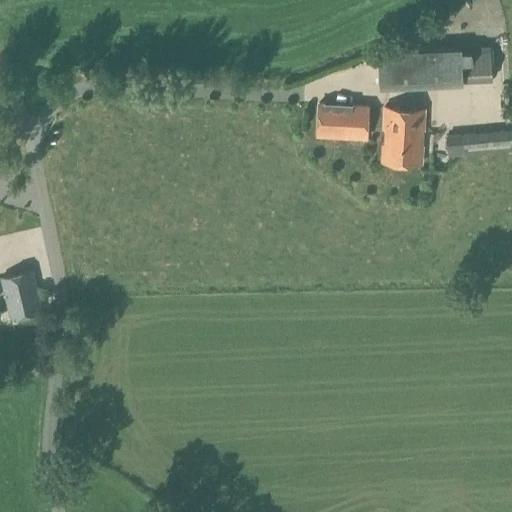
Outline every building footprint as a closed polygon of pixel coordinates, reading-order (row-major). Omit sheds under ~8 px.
[(380,88),(493,82),(492,45),(378,50),(380,88)] [(367,138),(369,106),(320,103),(318,136),(367,138)] [(423,163),(426,109),(385,106),(382,161),(423,163)] [(481,152),(479,131),(447,134),(449,155),(466,154),(481,152)] [(12,317),(44,309),(34,269),(2,277),(12,317)]
